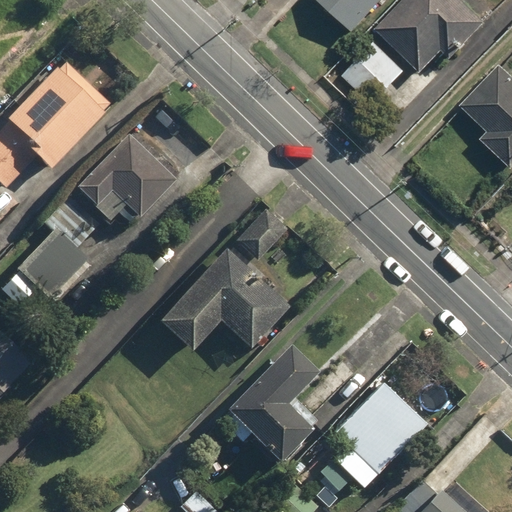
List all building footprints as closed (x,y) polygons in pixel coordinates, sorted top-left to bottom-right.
[(307,0),(306,1),(342,36),(377,0),(307,0)] [(452,0),(412,0),(374,40),(412,76),(447,40),(459,51),(482,28),(452,0)] [(371,47),(339,78),(369,108),(400,76),(371,47)] [(59,50),(5,110),(52,152),(106,93),(59,50)] [(511,89),(493,72),(452,114),(482,142),(477,148),(496,166),(501,160),(507,165),(511,159),(511,89)] [(125,122),(72,176),(119,221),(172,167),(125,122)] [(281,230),(258,211),(232,243),(255,261),(281,230)] [(52,215),(15,254),(52,290),(90,251),(52,215)] [(178,361),(211,326),(240,354),(281,311),(220,253),(146,330),(178,361)] [(0,331),(0,380),(25,355),(0,331)] [(291,343),(214,422),(242,449),(279,485),(326,436),(289,400),(319,370),(291,343)] [(384,386),(334,438),(376,478),(426,425),(384,386)] [(307,511),(313,505),(286,480),(264,505),(271,511),(307,511)] [(450,511),(431,494),(413,511),(450,511)]
